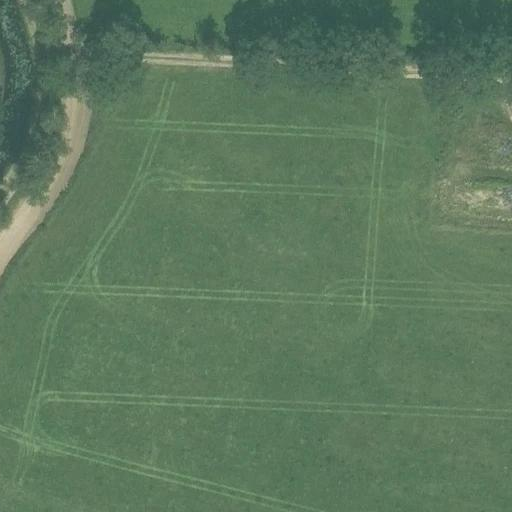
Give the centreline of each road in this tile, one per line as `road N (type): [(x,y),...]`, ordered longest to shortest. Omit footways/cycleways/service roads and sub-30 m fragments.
road 1 (track): [(511,81),(51,54)]
road 2 (track): [(0,249),(67,149),(73,89),(53,0)]
